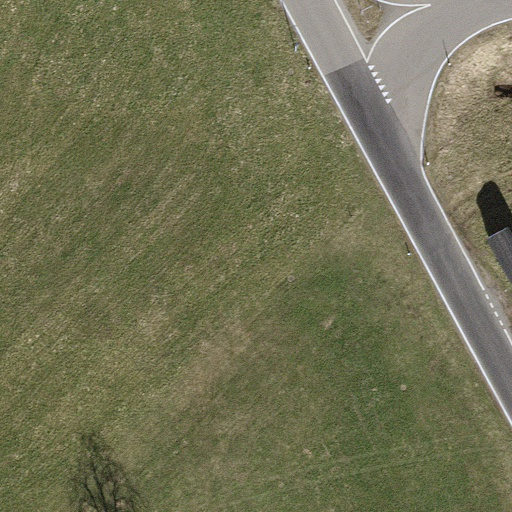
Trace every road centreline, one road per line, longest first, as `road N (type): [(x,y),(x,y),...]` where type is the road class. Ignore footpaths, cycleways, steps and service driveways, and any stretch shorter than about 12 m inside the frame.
road 1 (tertiary): [(380,133),(511,379)]
road 2 (unclassified): [(496,0),(452,17),(417,52),(380,133)]
road 3 (tertiary): [(308,0),(380,133)]
